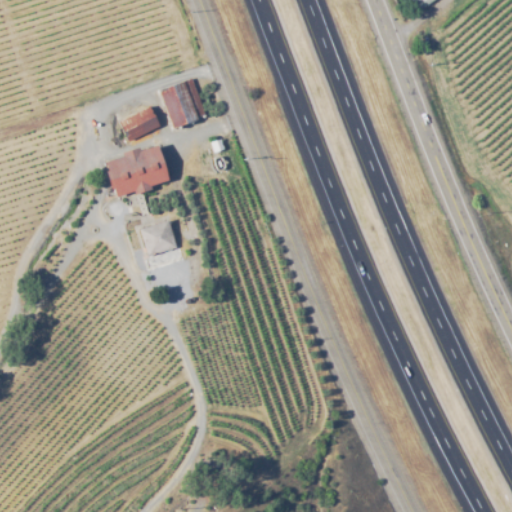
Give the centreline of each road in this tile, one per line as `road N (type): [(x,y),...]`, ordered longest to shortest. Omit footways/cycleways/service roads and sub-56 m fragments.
road 1 (motorway): [(258,0),(378,297),(486,511)]
road 2 (tertiary): [(196,0),(419,511)]
road 3 (motorway): [(511,460),(431,299),(313,0)]
road 4 (tertiary): [(377,0),(511,337)]
road 5 (residential): [(224,76),(99,115)]
